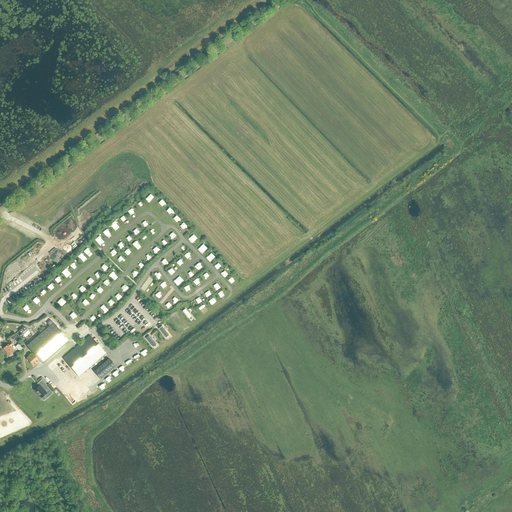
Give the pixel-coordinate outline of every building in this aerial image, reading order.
[(79,255),(76,259),(80,263),(84,260),(79,255)] [(24,304),(20,308),(25,313),(29,310),(24,304)] [(26,346),(33,353),(26,359),(33,367),(39,361),(42,365),(69,341),(53,323),(26,346)] [(19,331),(21,334),(19,336),(22,339),(24,337),(27,340),(32,336),(24,326),(19,331)] [(79,377),(105,353),(90,335),(63,358),(79,377)] [(9,356),(14,352),(10,347),(13,345),(10,342),(3,349),(9,356)] [(20,351),(24,347),(20,342),(15,346),(20,351)] [(109,359),(94,372),(100,379),(115,366),(109,359)] [(44,390),(47,388),(41,381),(38,384),(39,386),(34,390),(41,398),(46,393),(44,390)]
